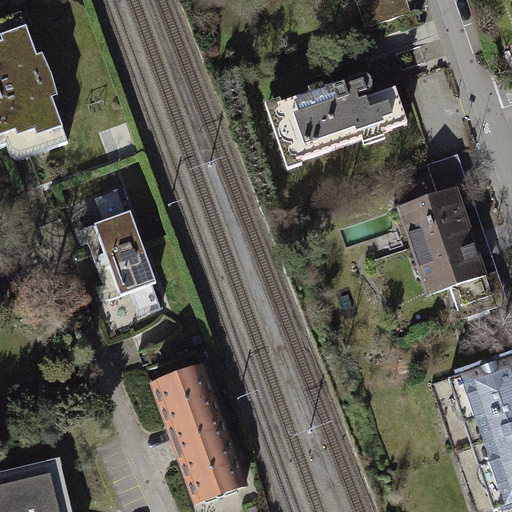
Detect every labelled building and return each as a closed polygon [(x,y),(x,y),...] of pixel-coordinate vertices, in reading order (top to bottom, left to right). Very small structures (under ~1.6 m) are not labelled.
[(370,30),(413,12),(407,0),(381,0),(361,9),(370,30)] [(0,37),(22,29),(19,16),(0,22),(0,148),(1,148),(6,159),(13,161),(65,144),(58,129),(33,137),(32,132),(14,138),(12,134),(0,138),(0,37)] [(33,59),(22,29),(0,37),(0,138),(12,134),(14,138),(32,132),(33,137),(58,129),(48,100),(54,98),(40,57),(33,59)] [(370,77),(278,107),(296,160),(409,124),(400,95),(367,106),(364,97),(376,94),(370,77)] [(440,196),(470,184),(459,155),(429,166),(440,196)] [(493,281),(463,191),(400,211),(430,301),(493,281)] [(90,227),(104,263),(140,251),(127,214),(90,227)] [(104,263),(117,299),(154,286),(140,251),(104,263)] [(457,377),(449,380),(494,511),(511,511),(511,354),(456,374),(457,377)] [(146,384),(167,444),(223,425),(202,365),(146,384)] [(167,444),(189,511),(245,489),(223,425),(167,444)] [(69,511),(57,462),(0,475),(0,511),(69,511)]
